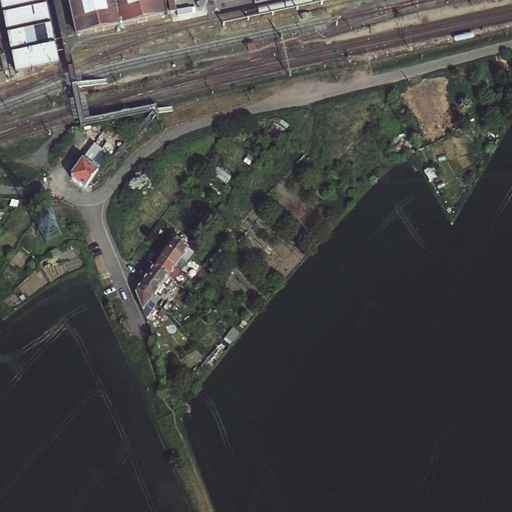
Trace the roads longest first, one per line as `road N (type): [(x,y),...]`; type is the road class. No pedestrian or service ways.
road 1 (unclassified): [(90,201),(155,146),(195,126),(511,46)]
road 2 (track): [(208,511),(140,337)]
road 3 (unclassified): [(140,337),(90,201)]
